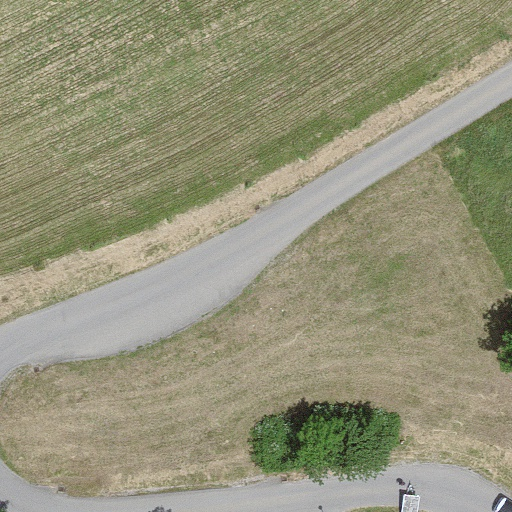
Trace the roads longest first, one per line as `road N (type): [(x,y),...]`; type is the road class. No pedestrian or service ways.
road 1 (residential): [(0,355),(260,249),(511,82)]
road 2 (residential): [(287,504),(441,494),(471,511)]
